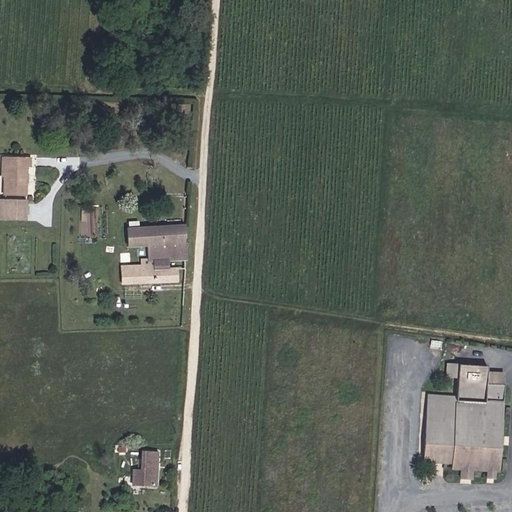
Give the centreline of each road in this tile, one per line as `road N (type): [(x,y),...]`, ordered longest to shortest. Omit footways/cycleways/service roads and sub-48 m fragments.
road 1 (unclassified): [(215,0),(184,511)]
road 2 (track): [(210,85),(0,78)]
